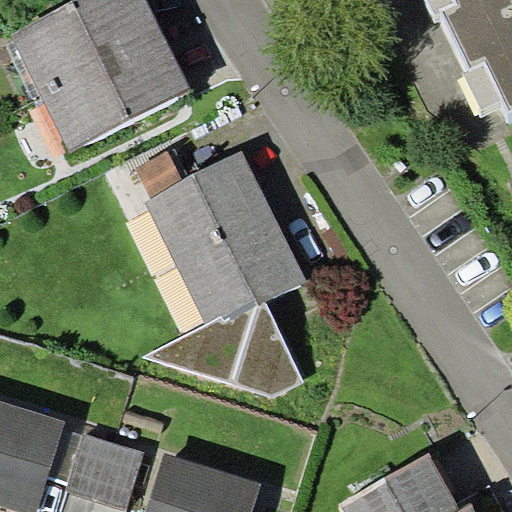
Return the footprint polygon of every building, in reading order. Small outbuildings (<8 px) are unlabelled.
[(77,0),(10,33),(39,92),(163,31),(147,0),(77,0)] [(511,0),(425,0),(433,16),(439,13),(467,71),(462,73),(480,111),(500,101),(507,115),(511,112),(511,0)] [(193,92),(163,31),(39,92),(69,153),(193,92)] [(150,196),(189,178),(175,148),(136,167),(150,196)] [(308,278),(242,150),(189,178),(150,196),(143,201),(205,323),(222,314),(225,321),(266,299),(308,278)] [(305,381),(266,299),(225,321),(222,314),(205,323),(143,357),(273,399),(305,381)] [(66,420),(0,400),(0,505),(21,511),(37,511),(48,478),(63,429),(66,420)] [(83,436),(63,429),(48,478),(68,484),(83,436)] [(126,510),(145,452),(84,433),(83,436),(68,484),(66,491),(126,510)] [(252,511),(262,481),(165,452),(146,511),(252,511)] [(457,511),(463,509),(430,452),(340,504),(344,511),(457,511)]
